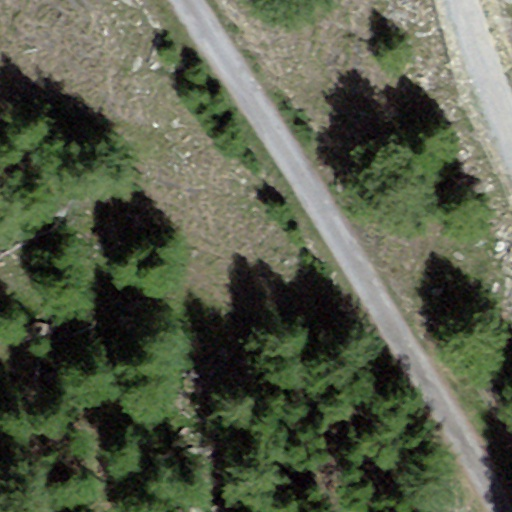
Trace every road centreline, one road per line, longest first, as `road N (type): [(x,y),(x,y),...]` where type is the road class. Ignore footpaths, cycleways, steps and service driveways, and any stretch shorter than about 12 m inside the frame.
road 1 (track): [(495,511),(183,0)]
road 2 (track): [(462,0),(511,132)]
